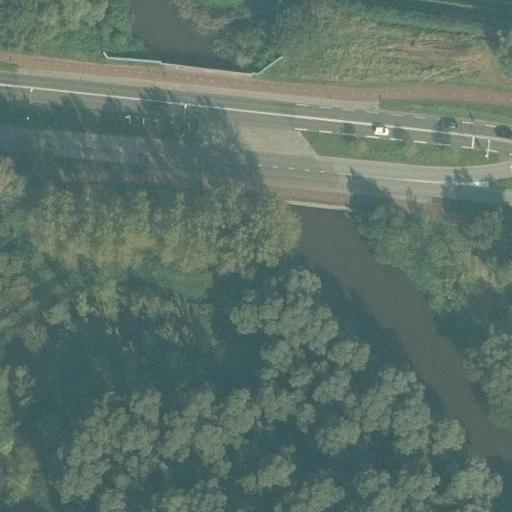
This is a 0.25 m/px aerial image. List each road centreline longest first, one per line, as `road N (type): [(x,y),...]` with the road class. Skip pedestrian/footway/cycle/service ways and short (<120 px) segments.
road 1 (secondary): [(283,117),(0,86)]
road 2 (secondary): [(283,117),(511,143)]
